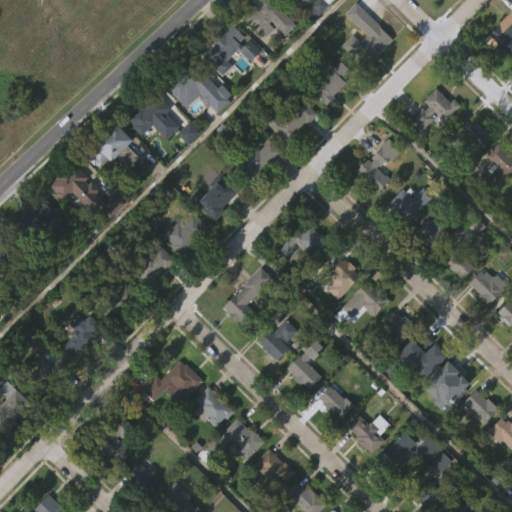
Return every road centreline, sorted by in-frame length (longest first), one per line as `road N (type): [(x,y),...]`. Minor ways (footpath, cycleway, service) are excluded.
road 1 (residential): [(0,490),(475,0)]
road 2 (residential): [(176,308),(383,511)]
road 3 (residential): [(307,173),(511,373)]
road 4 (tertiary): [(0,185),(199,0)]
road 5 (residential): [(399,0),(511,109)]
